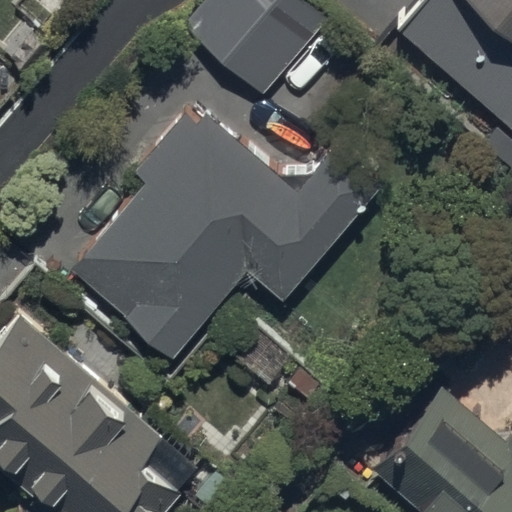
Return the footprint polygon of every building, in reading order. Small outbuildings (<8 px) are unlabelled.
[(274,60),(321,10),(310,0),(185,0),(260,74),(274,60)] [(511,0),(396,0),(395,1),(504,103),(511,94),(511,0)] [(291,161),(203,86),(191,100),(181,92),(135,146),(146,156),(72,244),(174,330),(246,245),(279,273),(378,157),(330,116),(291,161)] [(147,511),(202,446),(20,293),(0,317),(0,451),(72,511),(147,511)] [(511,293),(499,310),(511,320),(511,293)] [(511,511),(511,411),(505,420),(438,362),(367,445),(444,511),(511,511)]
